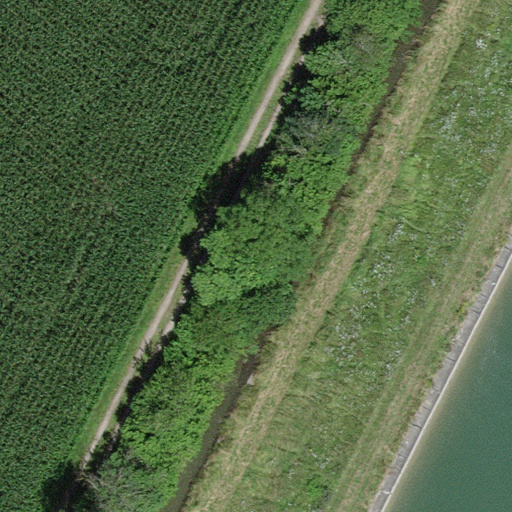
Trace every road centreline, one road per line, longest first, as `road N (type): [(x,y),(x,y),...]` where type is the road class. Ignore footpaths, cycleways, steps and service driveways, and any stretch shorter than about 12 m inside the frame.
road 1 (track): [(305,0),(54,511)]
road 2 (track): [(511,225),(371,511)]
